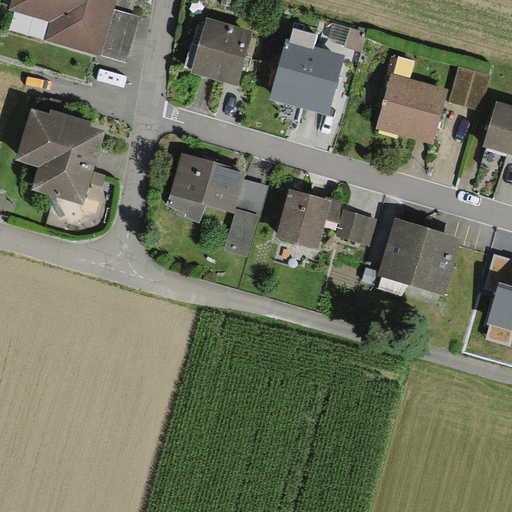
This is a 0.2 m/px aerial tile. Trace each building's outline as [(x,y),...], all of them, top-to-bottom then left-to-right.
[(14,0),(12,12),(49,21),(44,40),(127,62),(139,18),(132,16),(135,0),(14,0)] [(199,24),(187,66),(194,68),(193,71),(238,84),(253,33),(208,20),(206,27),(199,24)] [(365,34),(333,25),(329,41),(361,50),(365,34)] [(288,39),(272,97),(330,114),(346,56),(313,46),(316,36),(294,29),(291,40),(288,39)] [(415,60),(399,55),(378,128),(434,144),(449,89),(410,78),(415,60)] [(491,77),(460,68),(450,103),(481,112),(491,77)] [(511,106),(500,103),(486,146),(511,153),(511,106)] [(49,115),(30,109),(15,159),(40,167),(34,188),(83,202),(105,132),(89,127),(91,122),(51,110),(49,115)] [(247,172),(182,154),(171,194),(167,205),(187,214),(185,216),(200,222),(208,206),(236,213),(237,209),(245,180),(247,172)] [(268,187),(245,180),(237,209),(260,216),(268,187)] [(325,199),(289,190),(277,237),(319,248),(327,220),(333,201),(325,199)] [(326,197),(325,199),(333,201),(327,220),(337,223),(344,202),(326,197)] [(260,216),(237,209),(236,213),(225,250),(248,257),(260,216)] [(369,246),(377,219),(343,209),(335,236),(369,246)] [(462,238),(396,219),(379,276),(445,295),(462,238)] [(511,260),(494,255),(485,289),(496,292),(487,324),(490,325),(486,339),(511,346),(511,343),(511,260)]
